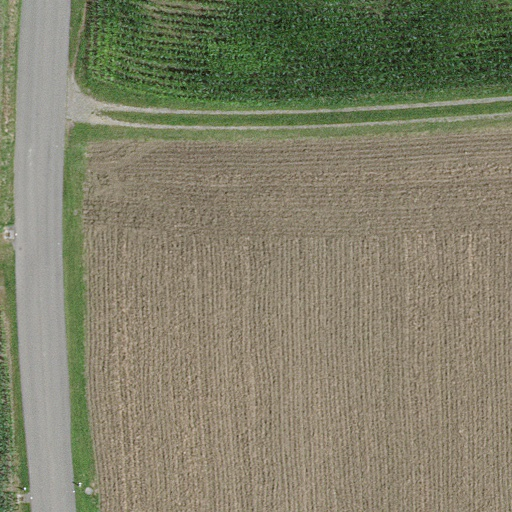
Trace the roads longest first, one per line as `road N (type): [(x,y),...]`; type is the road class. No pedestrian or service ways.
road 1 (unclassified): [(55,511),(39,298),(41,0)]
road 2 (track): [(36,45),(85,101),(511,112)]
